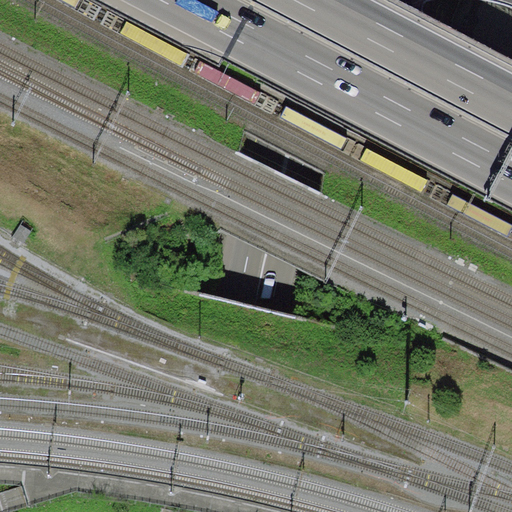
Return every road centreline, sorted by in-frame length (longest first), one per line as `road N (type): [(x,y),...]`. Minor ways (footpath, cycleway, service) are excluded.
road 1 (secondary): [(211,511),(295,83)]
road 2 (motorway): [(182,0),(511,172)]
road 3 (motorway): [(511,106),(316,0)]
road 4 (tertiary): [(336,35),(393,33),(511,98)]
